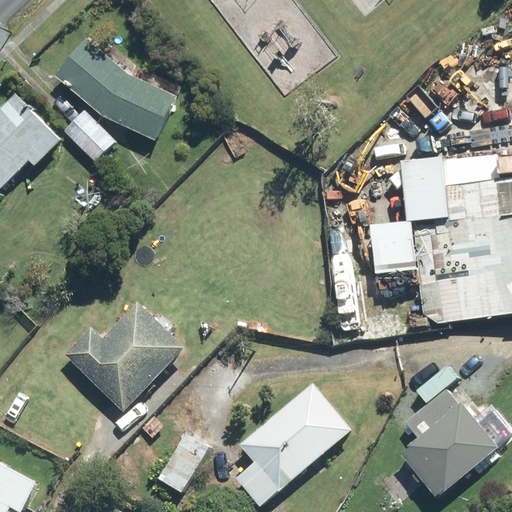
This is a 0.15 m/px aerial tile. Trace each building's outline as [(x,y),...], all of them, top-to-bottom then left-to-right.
[(141,78),(95,40),(63,78),(111,118),(163,143),(184,99),(141,78)] [(0,204),(7,197),(5,194),(36,164),(41,169),(67,144),(23,99),(0,121),(0,204)] [(90,114),(70,135),(100,165),(121,145),(90,114)] [(459,222),(419,227),(419,231),(401,233),(405,271),(424,269),(428,312),(444,325),(511,317),(511,182),(507,183),(504,157),(453,162),(453,159),(411,164),(418,223),(458,219),(459,222)] [(134,204),(139,209),(143,204),(138,199),(134,204)] [(363,325),(355,257),(337,259),(344,327),(363,325)] [(98,330),(71,357),(129,415),(192,352),(145,305),(109,341),(98,330)] [(247,448),(261,465),(251,474),(249,471),(240,479),(267,511),(359,433),(320,387),(247,448)] [(426,442),(409,456),(425,475),(419,480),(425,488),(431,483),(445,500),(454,493),(455,495),(507,451),(470,406),(467,408),(454,391),(413,425),(426,442)] [(192,436),(164,483),(187,497),(215,450),(192,436)]
